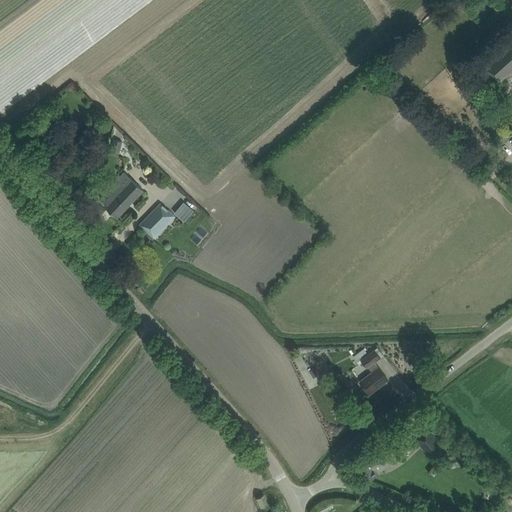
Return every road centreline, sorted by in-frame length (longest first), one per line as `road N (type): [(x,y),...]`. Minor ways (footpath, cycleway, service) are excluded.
road 1 (tertiary): [(293,501),(246,429),(0,152)]
road 2 (unclassified): [(331,482),(347,449),(511,316)]
